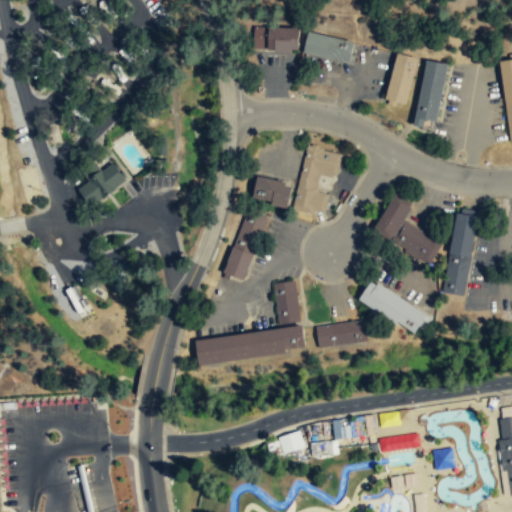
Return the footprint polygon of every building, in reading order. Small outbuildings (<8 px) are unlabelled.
[(295,52),(296,28),(253,26),(252,48),(270,49),(270,51),(295,52)] [(347,62),(350,40),(303,34),(300,55),(347,62)] [(415,59),(395,53),(381,101),(402,106),(415,59)] [(511,58),(499,60),(507,140),(511,139),(511,58)] [(434,122),(445,64),(423,60),(411,126),(420,128),(422,120),(434,122)] [(317,192),(320,175),(337,178),(341,153),(305,146),(294,211),(324,216),(328,194),(317,192)] [(125,179),(108,193),(90,206),(76,188),(94,175),(112,162),(125,179)] [(293,184),(256,176),(251,200),(288,208),(293,184)] [(403,221),(413,203),(392,193),(372,234),(429,262),(441,240),(403,221)] [(223,274),(244,282),(268,213),(246,206),(223,274)] [(463,296),(478,216),(467,214),(456,212),(441,291),(463,296)] [(357,300),(418,336),(430,314),(370,279),(357,300)] [(271,284),(278,324),(300,320),(293,280),(271,284)] [(315,326),(318,348),(365,342),(362,320),(315,326)] [(197,363),(305,352),(302,326),(194,338),(197,363)] [(378,427),(405,425),(404,411),(377,413),(378,427)] [(511,494),(511,417),(499,419),(501,440),(498,440),(502,471),(506,470),(510,495),(511,494)] [(417,433),(377,440),(379,453),(419,446),(417,433)] [(270,436),(270,452),(302,452),(302,436),(270,436)] [(336,440),(309,443),(310,457),(338,454),(336,440)] [(77,466),(87,511),(93,511),(82,464),(77,466)]
